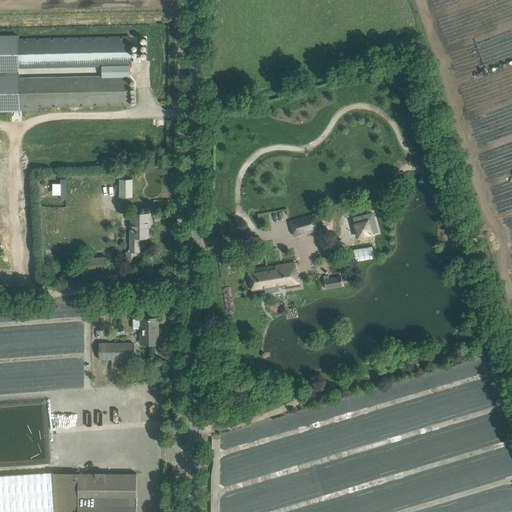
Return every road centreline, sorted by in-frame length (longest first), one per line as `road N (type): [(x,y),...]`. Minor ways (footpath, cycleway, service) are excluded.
road 1 (tertiary): [(195,282),(197,0)]
road 2 (tertiary): [(193,511),(195,282)]
road 3 (unclassified): [(0,296),(195,282)]
